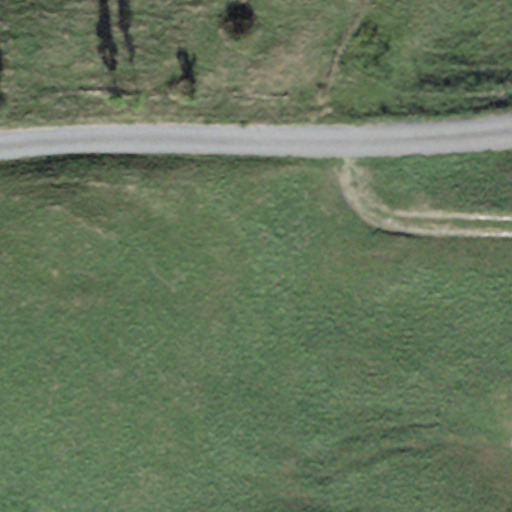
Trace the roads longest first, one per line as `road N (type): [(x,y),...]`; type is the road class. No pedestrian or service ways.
road 1 (unclassified): [(511,139),(0,157)]
road 2 (track): [(353,144),(362,202),(417,228),(511,227)]
